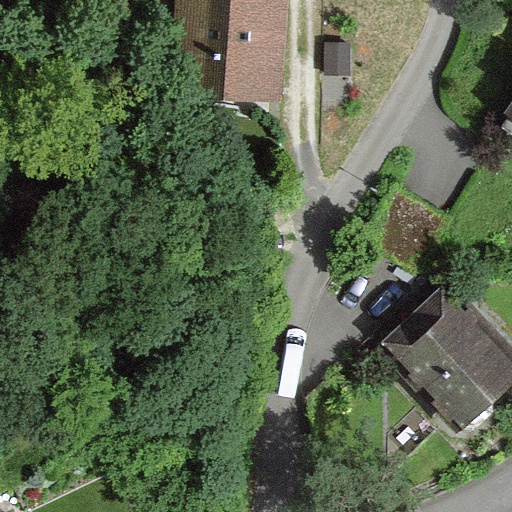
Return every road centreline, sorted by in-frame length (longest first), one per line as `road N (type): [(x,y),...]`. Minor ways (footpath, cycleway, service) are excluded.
road 1 (residential): [(291,511),(282,378),(298,277),(430,72),(455,0)]
road 2 (unknown): [(348,200),(315,109),(319,0)]
road 3 (residential): [(511,468),(396,511)]
